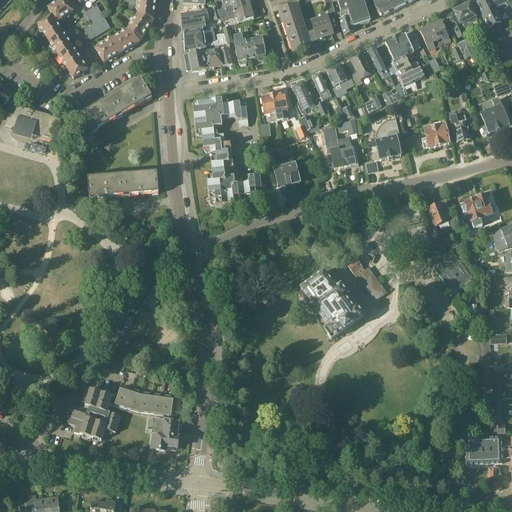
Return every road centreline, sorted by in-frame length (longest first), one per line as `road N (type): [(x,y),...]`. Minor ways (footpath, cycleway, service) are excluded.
road 1 (residential): [(192,256),(282,213),(511,161)]
road 2 (secondary): [(197,482),(210,371),(192,256)]
road 3 (secondary): [(407,511),(197,482)]
road 4 (residential): [(0,53),(59,100),(132,61),(166,59)]
road 5 (residential): [(446,0),(285,73)]
road 6 (secondary): [(197,482),(30,461)]
road 7 (secondary): [(192,256),(173,171),(168,92)]
road 8 (track): [(447,325),(410,221),(371,233)]
